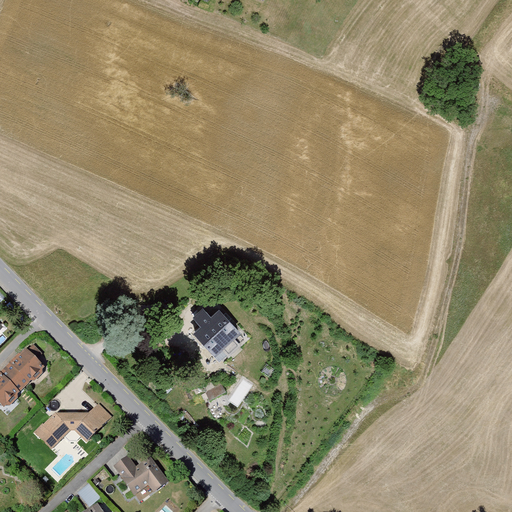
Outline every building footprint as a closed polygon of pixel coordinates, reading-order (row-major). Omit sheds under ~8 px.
[(202,327),(195,334),(217,357),(245,330),(215,298),(194,318),(202,327)] [(26,346),(0,372),(0,405),(3,409),(46,366),(26,346)] [(51,414),(33,433),(50,450),(65,434),(72,433),(84,445),(112,417),(99,404),(88,414),(51,414)] [(126,454),(109,466),(128,494),(146,481),(153,492),(166,483),(147,454),(132,464),(126,454)] [(86,486),(76,495),(87,508),(97,499),(86,486)]
